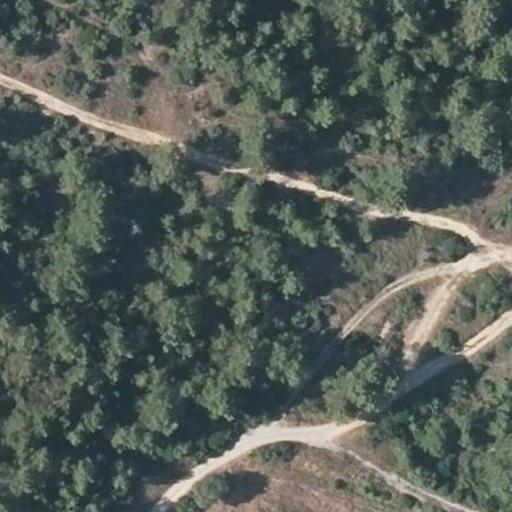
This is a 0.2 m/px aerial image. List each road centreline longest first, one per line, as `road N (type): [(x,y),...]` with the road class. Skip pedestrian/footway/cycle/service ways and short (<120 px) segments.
road 1 (track): [(511,266),(458,227),(226,167),(0,78)]
road 2 (track): [(145,511),(263,416),(361,290),(511,252)]
road 3 (track): [(511,319),(436,367),(388,380),(341,428),(302,437),(263,416)]
